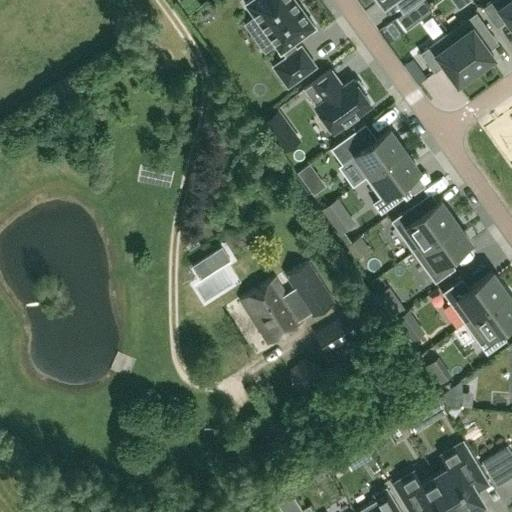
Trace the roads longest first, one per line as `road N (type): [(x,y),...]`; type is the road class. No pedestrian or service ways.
road 1 (residential): [(440,136),(343,0)]
road 2 (residential): [(511,234),(440,136)]
